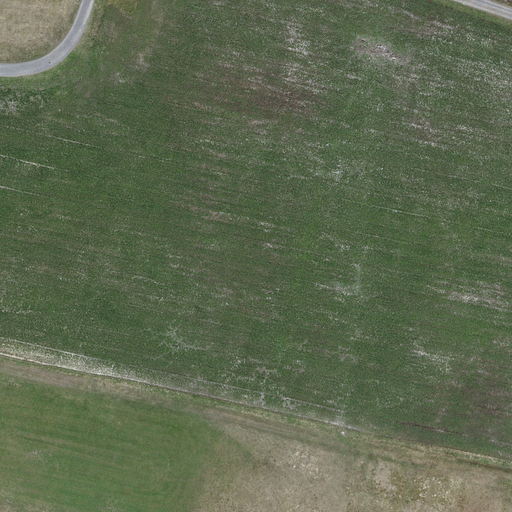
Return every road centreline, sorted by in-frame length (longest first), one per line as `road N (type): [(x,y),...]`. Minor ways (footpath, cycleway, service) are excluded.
road 1 (track): [(0,367),(511,476)]
road 2 (track): [(0,71),(41,68),(60,54),(90,0)]
